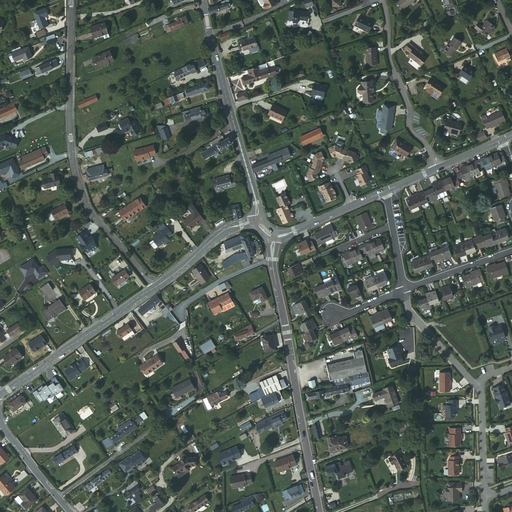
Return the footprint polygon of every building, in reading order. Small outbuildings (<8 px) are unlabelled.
[(311,0),(306,0),(304,1),(306,8),(313,6),(311,0)] [(397,0),(396,2),(403,9),(411,0),(397,0)] [(208,8),(209,13),(228,7),(226,3),(208,8)] [(39,29),(47,26),(43,17),(47,15),(44,7),(33,11),(39,29)] [(307,21),(307,17),(305,16),(305,13),(294,11),(292,23),(297,24),(298,20),(307,21)] [(159,21),(167,18),(166,15),(153,20),(155,24),(160,22),(159,21)] [(359,15),(355,24),(369,31),(373,22),(359,15)] [(178,26),(179,27),(187,24),(185,16),(179,18),(180,21),(163,27),(164,29),(165,28),(166,31),(172,28),(178,26)] [(487,21),(478,32),(486,38),(491,32),(495,35),(499,31),(494,28),(495,27),(487,21)] [(93,39),(107,34),(103,25),(89,30),(93,39)] [(44,29),(36,32),(38,38),(47,35),(44,29)] [(221,40),(230,36),(228,31),(219,35),(221,40)] [(127,47),(139,38),(135,34),(124,44),(127,47)] [(454,50),(456,51),(461,42),(453,38),(449,45),(448,44),(442,53),(450,57),(453,52),(454,50)] [(239,41),(243,51),(247,50),(248,54),(250,54),(259,51),(260,49),(259,46),(257,46),(254,39),(245,42),(244,40),(239,41)] [(409,56),(421,65),(426,58),(422,56),(419,53),(420,52),(409,44),(405,50),(410,54),(409,56)] [(25,59),(33,56),(29,46),(12,53),(15,60),(24,57),(25,59)] [(366,66),(377,65),(376,59),(374,58),(373,52),(376,52),(376,46),(365,47),(366,66)] [(497,61),(509,56),(506,49),(494,54),(497,61)] [(91,59),(94,67),(106,62),(111,60),(108,52),(91,59)] [(203,58),(197,61),(200,68),(206,66),(203,58)] [(35,76),(57,66),(55,60),(33,69),(35,76)] [(193,65),(192,62),(175,71),(173,72),(174,74),(193,65)] [(266,63),(257,66),(259,72),(268,69),(266,63)] [(468,80),(474,72),(464,64),(459,72),(468,80)] [(195,70),(193,65),(174,74),(176,79),(195,70)] [(259,72),(257,66),(247,70),(249,76),(259,72)] [(19,73),(22,80),(33,75),(30,68),(19,73)] [(268,69),(259,72),(249,76),(241,79),(243,84),(275,73),(273,68),(268,69)] [(444,89),(430,79),(425,86),(429,89),(427,91),(432,95),(431,96),(437,100),(440,96),(444,89)] [(187,95),(208,89),(206,84),(203,85),(202,83),(196,84),(197,87),(185,91),(187,95)] [(324,97),(325,97),(327,87),(314,84),(312,94),(317,95),(324,97)] [(371,91),(372,90),(372,85),(370,85),(362,86),(362,101),(371,101),(371,93),(371,91)] [(236,92),(238,100),(245,99),(242,91),(236,92)] [(79,108),(100,98),(98,93),(76,103),(79,108)] [(165,105),(168,104),(183,99),(182,93),(163,99),(165,105)] [(383,103),(382,107),(382,110),(378,109),(377,110),(375,119),(376,120),(380,120),(379,128),(380,128),(379,132),(386,133),(387,129),(391,130),(394,105),(383,103)] [(0,117),(16,110),(13,104),(4,108),(3,107),(0,108),(0,117)] [(268,114),(281,120),(286,111),(272,104),(268,114)] [(200,110),(199,107),(188,110),(189,113),(183,115),(185,121),(202,117),(204,117),(205,116),(205,115),(205,114),(208,113),(206,109),(200,110)] [(489,127),(504,121),(500,112),(485,118),(485,116),(480,118),(484,128),(488,126),(489,127)] [(132,135),(139,132),(133,119),(130,121),(128,117),(119,122),(123,131),(128,128),(132,135)] [(141,131),(135,118),(133,119),(139,132),(141,131)] [(442,130),(458,135),(461,124),(453,121),(452,123),(445,121),(442,130)] [(105,122),(96,126),(98,131),(107,127),(105,122)] [(159,130),(163,138),(168,136),(164,128),(163,128),(159,130)] [(319,129),(300,136),(304,144),(323,136),(319,129)] [(482,133),(474,137),(477,142),(485,139),(482,133)] [(0,146),(5,144),(10,146),(11,145),(16,147),(19,139),(13,137),(5,134),(0,136),(0,146)] [(211,147),(224,140),(221,136),(209,143),(211,147)] [(204,159),(231,142),(228,137),(224,140),(211,147),(201,154),(204,159)] [(398,141),(394,139),(389,148),(392,150),(398,141)] [(398,141),(392,150),(404,157),(409,148),(398,141)] [(138,147),(133,148),(136,159),(149,156),(149,154),(155,153),(153,144),(138,148),(138,147)] [(340,160),(344,151),(340,150),(341,148),(335,146),(328,149),(332,158),(335,156),(338,157),(337,158),(340,160)] [(33,150),(21,155),(23,160),(26,167),(43,159),(41,155),(45,154),(42,147),(34,151),(33,150)] [(98,152),(101,152),(100,148),(83,153),(84,157),(95,153),(96,155),(99,154),(98,152)] [(290,156),(288,150),(271,157),(271,154),(268,156),(268,158),(260,161),(262,167),(290,156)] [(344,151),(340,160),(343,161),(344,160),(347,161),(348,164),(357,160),(354,153),(348,151),(347,152),(344,151)] [(488,155),(492,166),(502,162),(501,160),(505,159),(502,151),(498,153),(497,151),(491,154),(490,152),(487,154),(488,155)] [(313,162),(312,165),(320,168),(322,165),(320,165),(321,162),(325,161),(321,152),(314,155),(312,161),(313,162)] [(486,169),(492,166),(488,155),(481,158),(480,157),(477,159),(481,167),(484,165),(486,169)] [(12,156),(0,161),(0,171),(9,167),(12,174),(18,170),(12,156)] [(478,168),(481,167),(477,159),(474,160),(475,162),(469,164),(473,175),(480,172),(478,168)] [(20,170),(26,167),(23,160),(17,163),(20,170)] [(260,161),(253,164),(255,170),(262,167),(260,161)] [(473,175),(469,164),(468,162),(464,164),(465,166),(459,169),(459,170),(461,175),(464,179),(473,175)] [(87,175),(104,170),(102,164),(85,169),(87,175)] [(319,172),(320,168),(312,165),(310,168),(309,168),(307,174),(309,181),(318,177),(317,174),(318,171),(319,172)] [(357,175),(355,176),(360,186),(369,182),(365,171),(367,171),(365,166),(355,170),(357,175)] [(84,174),(81,175),(83,182),(107,175),(107,173),(110,172),(109,168),(104,170),(87,175),(85,175),(84,174)] [(446,176),(441,178),(445,188),(456,183),(452,176),(450,172),(445,174),(446,176)] [(42,179),(43,187),(60,185),(59,173),(52,174),(52,178),(42,179)] [(221,176),(213,179),(216,189),(220,187),(221,188),(225,187),(225,186),(233,183),(231,178),(229,173),(221,177),(221,176)] [(492,180),(499,198),(508,195),(503,180),(506,179),(504,175),(492,180)] [(445,188),(441,178),(437,179),(437,177),(430,180),(431,182),(435,192),(445,188)] [(328,182),(317,186),(319,190),(320,190),(325,201),(335,197),(334,194),(334,193),(333,189),(332,190),(330,186),(328,182)] [(436,194),(435,192),(431,182),(427,184),(428,186),(423,188),(427,198),(436,194)] [(418,202),(427,198),(423,188),(419,189),(418,188),(413,190),(418,202)] [(447,192),(445,188),(435,192),(436,194),(437,196),(447,192)] [(410,193),(405,196),(409,206),(418,202),(413,190),(409,192),(410,193)] [(290,203),(286,193),(276,197),(281,207),(277,209),(283,224),(293,219),(288,208),(286,205),(290,203)] [(204,219),(197,210),(192,202),(187,206),(191,211),(193,213),(184,220),(189,228),(196,222),(197,223),(200,221),(200,222),(204,219)] [(55,219),(70,211),(65,203),(50,211),(52,213),(49,214),(49,216),(51,219),(53,220),(55,219)] [(129,203),(117,212),(122,221),(135,212),(129,203)] [(495,220),(496,224),(503,221),(502,217),(504,216),(499,204),(488,209),(493,221),(495,220)] [(232,209),(234,218),(240,217),(240,215),(238,207),(232,209)] [(370,223),(364,211),(354,216),(359,228),(360,228),(362,227),(363,230),(370,227),(368,224),(370,223)] [(318,243),(335,235),(329,223),(326,224),(327,226),(313,232),(318,243)] [(155,235),(152,237),(153,239),(158,245),(158,246),(165,241),(166,242),(169,240),(167,237),(166,235),(171,232),(166,225),(158,231),(154,233),(155,235)] [(490,234),(494,245),(500,243),(499,241),(505,238),(502,229),(490,234)] [(86,231),(76,237),(86,252),(91,248),(93,251),(99,247),(94,240),(91,236),(90,237),(86,231)] [(244,234),(239,236),(243,245),(244,248),(247,256),(247,258),(252,256),(244,234)] [(488,248),(494,245),(490,234),(478,238),(482,248),(487,246),(488,248)] [(368,240),(373,250),(382,245),(381,244),(378,237),(378,235),(372,238),(371,237),(367,238),(368,240)] [(243,245),(239,236),(227,240),(223,243),(223,244),(224,247),(226,252),(243,245)] [(158,245),(153,239),(149,242),(153,248),(155,248),(158,245)] [(368,252),(373,250),(368,240),(362,243),(361,241),(358,243),(362,250),(366,249),(368,252)] [(314,250),(311,242),(306,244),(305,241),(296,246),(299,254),(305,252),(306,253),(314,250)] [(472,241),(463,244),(467,255),(472,254),(471,252),(476,250),(472,241)] [(359,252),(362,250),(358,243),(355,244),(356,246),(350,248),(355,258),(361,256),(359,252)] [(467,255),(463,244),(454,248),(458,257),(462,256),(462,257),(467,255)] [(355,258),(350,248),(349,247),(345,249),(346,251),(341,253),(342,255),(346,263),(355,258)] [(439,251),(443,262),(447,260),(447,257),(452,256),(448,247),(444,249),(439,251)] [(57,249),(45,256),(50,264),(58,260),(58,259),(60,259),(72,258),(71,248),(57,249)] [(239,259),(247,256),(244,248),(233,253),(220,261),(224,269),(239,259)] [(437,263),(443,262),(439,251),(438,251),(429,254),(430,257),(432,263),(436,262),(437,263)] [(420,260),(424,271),(429,269),(428,268),(433,266),(432,263),(430,257),(420,260)] [(240,260),(242,267),(250,264),(248,261),(244,262),(243,259),(240,260)] [(411,263),(414,272),(418,271),(419,273),(424,271),(420,260),(411,263)] [(484,266),(489,278),(507,272),(503,261),(489,266),(489,264),(484,266)] [(298,264),(288,269),(291,277),(300,273),(298,270),(300,269),(298,264)] [(200,283),(208,278),(200,265),(191,270),(200,283)] [(461,277),(465,288),(483,280),(478,268),(475,269),(475,272),(461,277)] [(117,285),(129,276),(124,269),(112,278),(117,285)] [(386,282),(382,273),(372,277),(377,288),(383,286),(382,284),(386,282)] [(329,277),(330,280),(334,289),(335,290),(339,288),(334,275),(329,277)] [(373,290),(377,288),(372,277),(364,281),(368,290),(372,288),(373,290)] [(320,285),(325,296),(331,293),(330,291),(334,289),(330,280),(320,285)] [(53,289),(48,282),(39,288),(44,295),(53,289)] [(84,297),(95,289),(90,283),(79,291),(84,297)] [(355,298),(359,296),(354,284),(345,288),(349,298),(354,296),(355,298)] [(439,286),(443,297),(452,294),(449,285),(444,286),(444,284),(439,286)] [(322,297),(325,296),(320,285),(312,288),(316,297),(321,295),(322,297)] [(258,298),(264,295),(260,286),(248,292),(252,300),(258,298)] [(429,290),(423,292),(425,295),(428,303),(438,299),(434,290),(430,292),(429,290)] [(160,300),(156,295),(138,310),(142,315),(160,300)] [(420,310),(429,307),(428,303),(425,295),(420,296),(421,299),(417,300),(420,310)] [(209,305),(212,312),(219,308),(219,306),(229,300),(226,296),(209,305)] [(48,319),(65,307),(60,299),(42,311),(48,319)] [(301,316),(310,313),(306,304),(303,304),(301,300),(292,304),(292,305),(296,312),(296,313),(299,312),(301,316)] [(161,309),(164,318),(172,315),(170,311),(172,310),(170,305),(161,309)] [(376,312),(381,324),(390,320),(386,311),(382,312),(381,310),(376,312)] [(373,327),(381,324),(376,312),(372,314),(372,316),(368,318),(373,327)] [(304,333),(315,328),(312,322),(311,323),(309,319),(299,323),(304,333)] [(21,328),(17,322),(6,329),(10,336),(21,328)] [(122,337),(132,330),(128,324),(118,332),(122,337)] [(492,324),(486,326),(489,334),(488,335),(489,339),(491,340),(498,337),(498,338),(503,336),(499,324),(494,325),(494,327),(493,327),(492,324)] [(236,340),(253,334),(250,326),(247,327),(248,330),(234,335),(236,340)] [(350,326),(345,328),(349,338),(350,339),(355,337),(350,326)] [(336,329),(341,341),(349,338),(345,328),(341,329),(340,328),(336,329)] [(332,345),(341,341),(336,329),(331,331),(332,333),(328,335),(332,345)] [(314,334),(312,330),(302,335),(306,342),(309,341),(314,339),(312,334),(314,334)] [(265,350),(274,349),(272,335),(262,336),(265,350)] [(205,354),(216,347),(211,339),(200,346),(205,354)] [(178,340),(172,345),(178,354),(184,349),(178,340)] [(10,366),(23,356),(16,348),(4,357),(10,366)] [(389,369),(401,364),(395,348),(385,352),(388,359),(385,360),(389,369)] [(358,376),(367,374),(364,359),(363,352),(355,353),(356,360),(327,365),(329,380),(349,377),(349,380),(350,382),(352,390),(370,384),(370,383),(360,384),(358,376)] [(155,356),(153,358),(159,367),(161,365),(155,356)] [(159,367),(153,358),(140,367),(146,376),(159,367)] [(70,366),(64,370),(71,379),(81,373),(80,372),(87,368),(81,359),(74,364),(71,366),(70,366)] [(449,371),(440,372),(440,390),(450,390),(450,383),(451,383),(451,378),(450,378),(450,372),(449,371)] [(278,380),(275,374),(259,381),(262,388),(278,380)] [(368,374),(367,374),(358,376),(360,384),(370,383),(368,374)] [(49,383),(46,385),(53,394),(54,396),(63,389),(54,377),(50,380),(52,381),(52,382),(50,384),(49,383)] [(349,377),(329,380),(330,385),(335,385),(350,382),(349,380),(349,377)] [(190,379),(172,387),(177,396),(194,388),(190,379)] [(278,380),(262,388),(265,395),(278,389),(281,388),(278,380)] [(349,394),(352,393),(352,390),(350,382),(335,385),(335,387),(336,393),(349,391),(349,394)] [(503,390),(501,384),(491,387),(494,394),(492,394),(493,396),(494,396),(495,397),(494,397),(495,402),(497,402),(498,406),(508,403),(504,390),(503,390)] [(49,397),(53,394),(46,385),(43,387),(37,391),(36,390),(32,393),(39,402),(43,400),(44,401),(49,397)] [(372,393),(374,400),(382,397),(386,407),(397,403),(390,385),(381,388),(382,390),(372,393)] [(324,396),(336,393),(335,387),(316,391),(316,392),(317,397),(317,399),(324,397),(324,396)] [(278,389),(265,395),(260,397),(264,407),(282,399),(278,389)] [(214,398),(208,400),(210,405),(227,397),(224,392),(214,398)] [(12,411),(25,402),(20,395),(7,404),(12,411)] [(206,397),(202,399),(207,411),(208,411),(211,410),(212,408),(210,405),(208,400),(206,397)] [(457,404),(457,399),(448,399),(449,404),(445,404),(446,415),(455,415),(456,414),(456,408),(457,408),(457,404)] [(273,426),(282,422),(287,419),(286,418),(288,417),(286,414),(284,414),(283,411),(262,421),(256,425),(261,433),(273,426)] [(133,421),(136,425),(146,417),(144,413),(139,416),(133,420),(133,421)] [(64,435),(72,429),(61,414),(54,420),(64,435)] [(115,434),(119,439),(137,426),(136,425),(133,421),(131,422),(126,426),(115,434)] [(241,428),(244,432),(252,426),(249,422),(241,428)] [(502,432),(506,442),(511,439),(511,423),(502,427),(504,431),(502,432)] [(399,434),(405,432),(404,428),(401,428),(401,424),(396,425),(399,434)] [(459,433),(459,427),(449,427),(449,444),(450,445),(459,445),(459,437),(461,437),(461,433),(459,433)] [(109,438),(106,440),(110,445),(119,439),(115,434),(109,438)] [(243,443),(249,439),(246,435),(240,438),(243,443)] [(329,450),(346,447),(345,436),(339,437),(339,435),(327,437),(329,450)] [(55,464),(76,450),(73,445),(52,459),(55,464)] [(129,455),(119,463),(121,465),(125,463),(129,469),(132,466),(132,465),(135,463),(137,467),(142,463),(141,462),(147,459),(139,449),(130,456),(129,455)] [(398,453),(389,458),(391,463),(392,462),(394,464),(398,472),(406,468),(398,453)] [(179,460),(170,468),(175,474),(182,467),(183,468),(186,469),(188,467),(188,464),(187,463),(194,462),(193,454),(184,456),(182,457),(180,455),(177,458),(179,460)] [(298,463),(295,454),(276,460),(279,470),(293,466),(292,465),(298,463)] [(458,466),(458,455),(449,455),(449,459),(447,459),(448,473),(457,473),(458,472),(458,469),(457,468),(457,466),(458,466)] [(341,470),(360,463),(358,458),(339,465),(341,470)] [(333,463),(324,466),(327,476),(336,473),(333,463)] [(110,467),(83,486),(87,491),(107,476),(113,471),(110,467)] [(247,472),(233,475),(235,486),(249,483),(249,482),(255,481),(253,472),(247,473),(247,472)] [(0,487),(6,494),(15,487),(3,473),(0,475),(0,487)] [(125,498),(140,488),(134,480),(130,483),(130,485),(124,489),(126,492),(122,494),(125,498)] [(460,490),(460,481),(446,482),(446,485),(446,486),(444,486),(444,493),(445,494),(445,499),(458,498),(458,494),(456,494),(456,490),(457,490),(460,490)] [(288,493),(290,498),(300,494),(296,485),(286,489),(288,493)] [(146,491),(149,495),(156,490),(153,486),(146,491)] [(18,496),(19,498),(30,489),(29,487),(18,496)] [(27,508),(37,500),(33,495),(34,494),(30,489),(19,498),(23,502),(27,508)] [(190,504),(194,510),(210,499),(206,493),(190,504)] [(256,496),(259,503),(264,500),(261,494),(256,496)] [(148,507),(151,511),(162,503),(156,495),(154,497),(156,501),(148,507)] [(252,496),(239,500),(241,503),(230,508),(231,511),(237,511),(254,505),(252,501),(254,501),(253,497),(252,496)] [(511,511),(511,501),(511,502),(505,503),(506,505),(501,507),(502,511),(511,511)]
